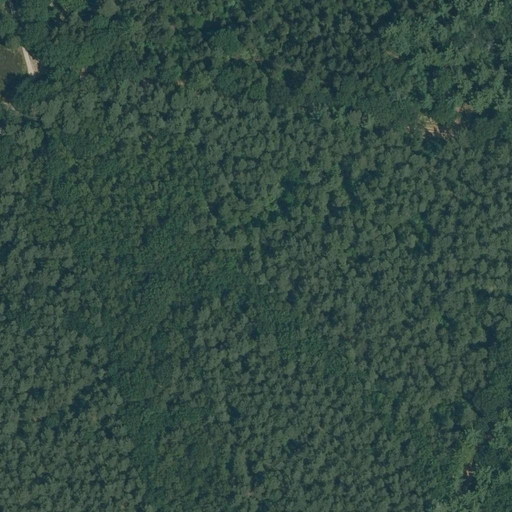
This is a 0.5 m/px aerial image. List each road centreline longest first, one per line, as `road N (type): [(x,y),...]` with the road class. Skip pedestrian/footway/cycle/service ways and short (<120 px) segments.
road 1 (track): [(35,68),(511,143)]
road 2 (track): [(18,0),(35,68),(0,137)]
